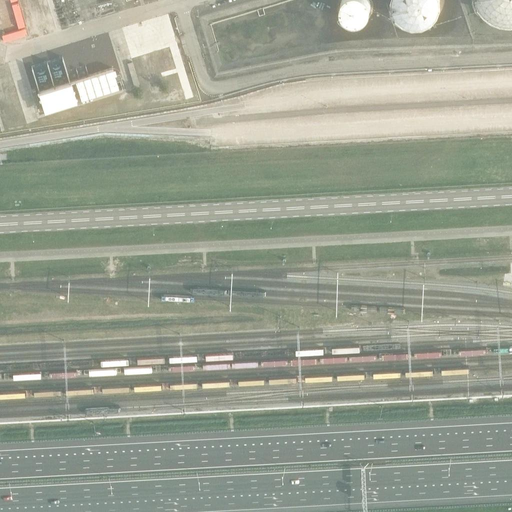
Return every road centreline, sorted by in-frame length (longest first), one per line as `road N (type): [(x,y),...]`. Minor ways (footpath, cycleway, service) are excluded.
road 1 (motorway): [(0,499),(511,470)]
road 2 (motorway): [(511,442),(0,470)]
road 3 (secondary): [(0,225),(511,197)]
